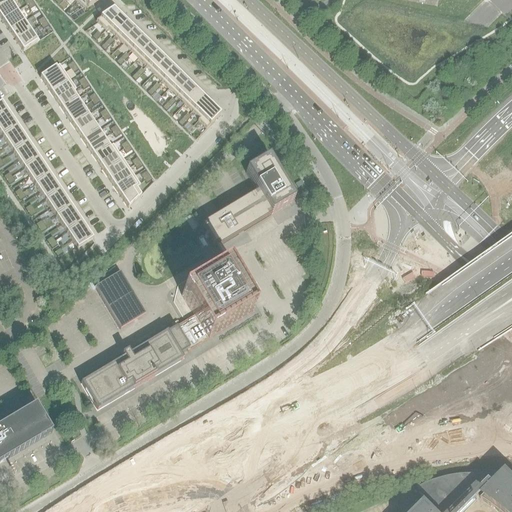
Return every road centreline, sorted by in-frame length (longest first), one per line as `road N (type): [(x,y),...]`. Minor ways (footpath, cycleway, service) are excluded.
road 1 (unclassified): [(31,511),(291,349),(328,309),(344,256),(337,198),(299,135),(248,79)]
road 2 (trunk): [(511,260),(155,511)]
road 3 (trunk): [(414,211),(324,347),(120,511)]
road 4 (residential): [(218,105),(229,116),(117,226),(3,72)]
road 5 (secondary): [(202,0),(414,211)]
road 6 (trunk): [(198,511),(425,350)]
road 7 (secondary): [(443,183),(246,0)]
road 8 (unknown): [(204,142),(51,0)]
road 9 (residential): [(110,0),(218,105)]
